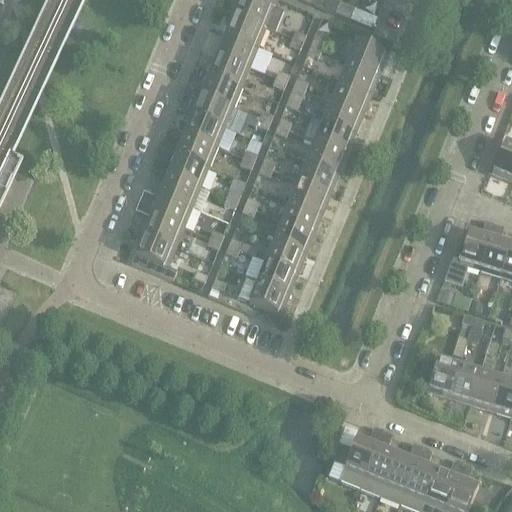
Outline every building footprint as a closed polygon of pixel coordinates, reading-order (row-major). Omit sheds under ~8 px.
[(240,0),(233,19),(266,32),(275,35),(284,13),(275,9),(278,3),(271,0),(240,0)] [(347,9),(340,6),(336,17),(343,20),(347,9)] [(355,12),(347,9),(343,20),(350,23),(355,12)] [(233,19),(225,39),(258,52),(266,32),(233,19)] [(306,40),(295,35),(292,42),(303,47),(306,40)] [(225,39),(217,59),(250,72),(258,52),(225,39)] [(303,47),(292,42),(289,50),(300,54),(303,47)] [(324,47),(313,43),(310,50),(321,55),(324,47)] [(356,45),(347,65),(380,78),(388,58),(356,45)] [(321,55),(310,50),(307,57),(319,62),(321,55)] [(217,59),(209,79),(241,92),(250,72),(217,59)] [(380,78),(347,65),(339,85),(372,98),(380,78)] [(290,80),(279,75),(276,82),(287,87),(290,80)] [(209,79),(201,99),(233,112),(241,92),(209,79)] [(287,87),(276,82),(273,90),(284,94),(287,87)] [(308,87),(297,83),(294,90),(305,95),(308,87)] [(372,98),(339,85),(331,105),(364,118),(372,98)] [(305,95),(294,90),(291,97),(302,102),(305,95)] [(201,99),(192,119),(225,132),(239,138),(248,118),(233,112),(201,99)] [(364,118),(331,105),(323,125),(355,138),(364,118)] [(273,120),(262,115),(259,122),(270,127),(273,120)] [(192,119),(184,139),(217,152),(225,132),(192,119)] [(270,127),(259,122),(256,129),(267,134),(270,127)] [(292,127),(281,123),(278,130),(289,134),(292,127)] [(355,138),(323,125),(315,145),(347,158),(355,138)] [(289,134),(278,130),(275,137),(286,142),(289,134)] [(184,139),(176,159),(209,172),(217,152),(184,139)] [(347,158),(315,145),(306,165),(339,179),(347,158)] [(492,178),(507,184),(509,180),(511,181),(511,148),(505,145),(492,178)] [(257,159),(246,155),(243,162),(254,167),(257,159)] [(176,159),(168,178),(201,192),(209,172),(176,159)] [(254,167),(243,162),(240,169),(251,174),(254,167)] [(275,167),(264,162),(261,170),(272,174),(275,167)] [(339,179),(306,165),(298,185),(331,199),(339,179)] [(272,174),(261,170),(258,177),(270,181),(272,174)] [(168,178),(160,199),(192,212),(201,192),(168,178)] [(331,199),(298,185),(290,205),(323,218),(331,199)] [(241,200),(230,195),(227,202),(238,207),(241,200)] [(160,199),(152,219),(184,232),(192,212),(160,199)] [(238,207),(227,202),(224,209),(235,214),(238,207)] [(259,207),(248,203),(245,210),(256,214),(259,207)] [(323,218),(290,205),(282,225),(314,238),(323,218)] [(256,214),(245,210),(242,217),(253,222),(256,214)] [(152,219),(143,239),(176,252),(184,232),(152,219)] [(314,238),(282,225),(274,245),(306,258),(314,238)] [(470,271),(480,275),(494,229),(485,226),(481,239),(469,235),(462,259),(456,257),(447,286),(464,291),(470,271)] [(500,244),(504,232),(494,229),(480,275),(501,281),(511,248),(500,244)] [(224,240),(213,235),(210,242),(221,247),(224,240)] [(143,239),(132,266),(175,284),(178,277),(168,272),(176,252),(143,239)] [(221,247),(210,242),(207,250),(218,254),(221,247)] [(243,247),(231,243),(229,250),(240,255),(243,247)] [(306,258),(274,245),(266,265),(298,278),(306,258)] [(243,247),(240,255),(255,261),(258,254),(243,247)] [(511,248),(501,281),(511,284),(511,248)] [(240,255),(229,250),(226,257),(237,262),(240,255)] [(298,278),(266,265),(257,285),(290,298),(298,278)] [(193,283),(205,287),(208,280),(196,276),(193,283)] [(249,306),(257,285),(247,281),(238,302),(249,306)] [(226,288),(215,283),(212,290),(223,295),(226,288)] [(290,298),(257,285),(249,306),(282,319),(290,298)] [(445,295),(441,306),(452,310),(456,299),(445,295)] [(474,322),(464,319),(461,327),(472,330),(474,322)] [(484,325),(474,322),(472,330),(482,334),(484,325)] [(511,333),(505,332),(503,340),(511,342),(511,333)] [(428,396),(444,400),(445,397),(451,398),(460,369),(438,362),(428,396)] [(480,375),(460,369),(451,398),(457,400),(455,404),(470,409),(480,375)] [(501,382),(480,375),(470,409),(485,413),(486,409),(492,411),(501,382)] [(511,419),(511,385),(501,382),(492,411),(498,413),(497,417),(511,421),(511,419)] [(340,485),(360,493),(383,438),(373,434),(368,446),(357,442),(353,453),(346,469),(346,470),(344,474),(340,485)] [(392,441),(383,438),(360,493),(380,501),(398,458),(387,454),(392,441)] [(343,449),(336,465),(346,469),(353,453),(343,449)] [(408,462),(398,458),(380,501),(400,509),(423,454),(413,450),(408,462)] [(432,457),(423,454),(400,509),(406,511),(422,511),(438,474),(427,470),(432,457)] [(334,465),(328,480),(340,485),(344,474),(346,470),(334,465)] [(449,478),(438,474),(422,511),(445,511),(463,470),(453,466),(449,478)] [(472,473),(463,470),(445,511),(469,511),(479,490),(467,486),(472,473)]
